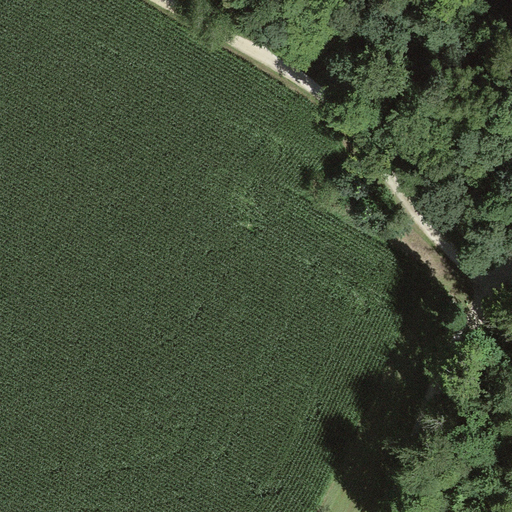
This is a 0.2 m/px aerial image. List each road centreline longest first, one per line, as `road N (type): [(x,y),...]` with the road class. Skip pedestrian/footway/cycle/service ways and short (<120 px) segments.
road 1 (track): [(511,226),(500,279),(474,319),(394,511)]
road 2 (track): [(511,283),(440,231),(328,93)]
road 3 (track): [(328,93),(162,0)]
